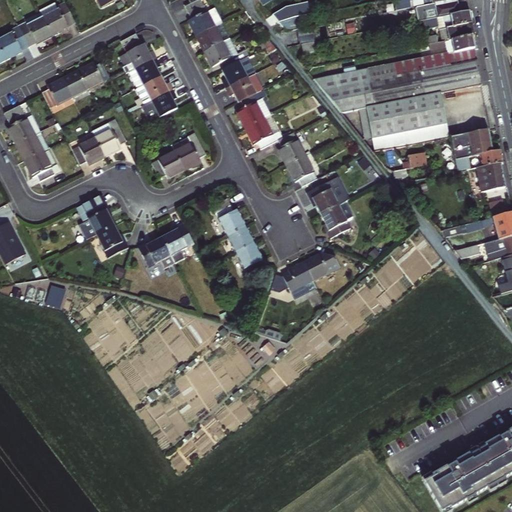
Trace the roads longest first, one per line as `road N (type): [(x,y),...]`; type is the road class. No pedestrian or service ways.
road 1 (residential): [(0,157),(21,200),(37,210),(108,178),(121,178),(136,199),(154,206),(237,163)]
road 2 (residential): [(0,88),(159,9)]
road 3 (residential): [(159,9),(237,163)]
